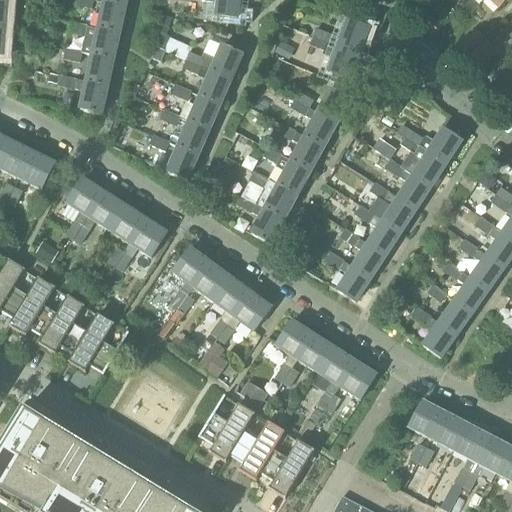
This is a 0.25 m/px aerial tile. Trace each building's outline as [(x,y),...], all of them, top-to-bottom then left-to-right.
[(76,0),(76,6),(93,10),(94,2),(84,0),(76,0)] [(127,0),(104,0),(104,4),(126,9),(127,0)] [(202,0),(202,3),(217,5),(215,19),(237,21),(240,0),(202,0)] [(509,0),(472,0),(464,8),(470,14),(484,0),(490,0),(500,10),(509,0)] [(104,4),(98,31),(120,36),(126,9),(104,4)] [(425,11),(415,20),(433,38),(442,28),(425,11)] [(338,49),(359,56),(369,30),(348,22),(347,26),(338,49)] [(87,37),(88,29),(71,25),(70,33),(84,36),(87,37)] [(169,30),(159,26),(152,41),(159,44),(156,50),(166,54),(186,63),(231,83),(243,57),(222,48),(214,66),(189,55),(192,49),(169,39),(167,36),(169,30)] [(92,58),(114,63),(120,36),(98,31),(88,29),(87,37),(84,36),(80,55),(83,56),(92,58)] [(458,48),(468,58),(486,41),(476,31),(458,48)] [(313,39),(329,45),(332,38),(316,32),(313,39)] [(329,45),(313,39),(310,47),(322,52),(325,57),(321,68),(330,72),(329,75),(350,83),(359,56),(338,49),(329,45)] [(495,50),(486,41),(468,58),(461,66),(470,75),(495,50)] [(280,43),(274,54),(289,62),(295,50),(280,43)] [(161,64),(166,54),(156,50),(152,60),(161,64)] [(80,55),(66,52),(64,60),(81,64),(83,56),(80,55)] [(92,58),(86,85),(108,89),(114,63),(92,58)] [(231,83),(186,63),(182,70),(208,81),(200,99),(220,108),(231,83)] [(49,76),(48,84),(56,86),(58,78),(49,76)] [(60,79),(58,87),(84,92),(81,108),(80,112),(102,117),(108,89),(86,85),(60,79)] [(187,102),(191,95),(163,83),(160,90),(187,102)] [(318,116),(337,126),(351,102),(331,91),(329,95),(318,116)] [(294,103),(309,111),(314,103),(299,95),(294,103)] [(189,124),(210,133),(220,108),(200,99),(189,124)] [(309,111),(294,103),(290,111),(305,119),(309,111)] [(176,127),(180,120),(164,113),(160,120),(176,127)] [(305,140),(324,150),(337,126),(318,116),(305,140)] [(386,117),(382,124),(390,129),(394,123),(386,117)] [(210,133),(189,124),(178,149),(199,158),(210,133)] [(296,136),(280,127),(276,135),(291,144),(296,136)] [(397,135),(405,140),(446,167),(462,144),(443,131),(434,145),(425,139),(422,140),(402,127),(397,135)] [(0,163),(10,144),(0,138),(0,163)] [(165,152),(169,145),(153,138),(149,145),(165,152)] [(324,150),(305,140),(291,164),(311,174),(324,150)] [(431,190),(446,167),(405,140),(400,148),(411,155),(401,170),(431,190)] [(380,142),(373,152),(382,157),(388,147),(380,142)] [(10,144),(0,163),(0,171),(19,181),(32,155),(10,144)] [(178,149),(167,175),(187,184),(199,158),(178,149)] [(291,165),(267,151),(263,159),(278,168),(277,169),(286,174),(278,188),(297,198),(311,174),(291,164),(291,165)] [(32,155),(19,181),(38,191),(42,193),(55,166),(32,155)] [(221,169),(225,171),(233,169),(235,165),(226,160),(223,165),(221,169)] [(398,201),(416,213),(431,190),(401,170),(390,163),(385,171),(408,186),(398,201)] [(492,178),(486,173),(478,184),(488,192),(493,185),(492,178)] [(250,183),(264,190),(265,191),(269,183),(254,175),(250,183)] [(83,181),(67,206),(70,208),(81,215),(76,224),(83,228),(104,195),(83,181)] [(213,183),(208,191),(218,196),(223,188),(213,183)] [(297,198),(278,188),(269,183),(265,191),(264,190),(255,206),(256,207),(256,208),(264,213),(265,212),(284,222),(297,198)] [(0,201),(7,206),(15,189),(8,186),(0,201)] [(383,224),(401,236),(416,213),(398,201),(375,186),(370,194),(385,203),(383,206),(391,211),(383,224)] [(15,189),(7,206),(14,209),(22,194),(15,189)] [(496,198),(510,208),(511,205),(511,197),(501,190),(496,198)] [(206,194),(199,206),(215,215),(222,202),(206,194)] [(125,209),(104,195),(83,228),(90,232),(95,224),(109,233),(125,209)] [(511,221),(502,236),(511,242),(511,209),(510,208),(496,198),(491,205),(511,220),(511,221)] [(255,206),(241,199),(237,207),(252,215),(256,208),(256,207),(255,206)] [(125,209),(109,233),(130,247),(146,222),(125,209)] [(367,247),(386,259),(401,236),(383,224),(360,209),(355,217),(377,231),(367,247)] [(265,212),(264,213),(251,236),(271,247),(284,222),(265,212)] [(511,242),(502,236),(480,220),(475,228),(497,243),(486,258),(505,271),(511,260),(511,242)] [(132,260),(137,251),(151,261),(167,236),(146,222),(130,247),(125,255),(132,260)] [(66,238),(73,243),(83,228),(76,224),(66,238)] [(90,232),(83,228),(73,243),(80,247),(90,232)] [(352,269),(371,282),(386,259),(367,247),(345,232),(340,239),(362,254),(352,269)] [(304,238),(300,245),(314,254),(318,247),(304,238)] [(486,258),(464,243),(459,250),(481,266),(471,281),(489,293),(505,271),(486,258)] [(53,250),(46,262),(52,265),(59,254),(53,250)] [(115,270),(125,255),(118,251),(108,265),(115,270)] [(190,251),(173,275),(186,285),(181,293),(187,298),(193,290),(210,266),(190,251)] [(122,274),(132,260),(125,255),(115,270),(122,274)] [(325,262),(340,272),(345,264),(330,255),(325,262)] [(0,313),(12,321),(13,322),(28,298),(27,298),(14,290),(25,273),(8,262),(0,274),(0,313)] [(340,272),(347,277),(337,293),(356,305),(371,282),(352,269),(345,264),(340,272)] [(457,283),(463,275),(448,265),(443,272),(457,283)] [(210,266),(193,290),(213,305),(231,281),(210,266)] [(455,303),(473,316),(489,293),(471,281),(463,275),(457,283),(465,288),(455,303)] [(12,321),(8,328),(26,339),(30,332),(42,339),(43,340),(57,316),(44,308),(55,291),(37,280),(27,298),(28,298),(13,322),(12,321)] [(227,315),(222,323),(228,327),(251,296),(231,281),(213,305),(227,315)] [(447,297),(433,287),(427,295),(441,305),(447,297)] [(187,298),(181,293),(170,307),(177,312),(187,298)] [(228,327),(217,341),(224,346),(234,332),(239,324),(254,335),(271,311),(251,296),(228,327)] [(42,339),(38,346),(55,357),(59,350),(72,358),(73,358),(87,334),(86,334),(74,326),(85,309),(67,298),(57,316),(43,340),(42,339)] [(187,298),(177,312),(157,338),(164,343),(194,303),(187,298)] [(439,325),(457,338),(473,316),(455,303),(439,325)] [(411,317),(426,327),(431,320),(417,310),(411,317)] [(116,352),(104,345),(114,327),(97,316),(86,334),(87,334),(73,358),(72,358),(68,364),(85,375),(89,368),(102,375),(101,376),(103,377),(118,352),(117,351),(116,352)] [(457,338),(439,325),(431,320),(426,327),(434,333),(423,348),(441,361),(457,338)] [(217,341),(228,327),(222,323),(221,322),(211,336),(217,341)] [(291,324),(275,349),(290,358),(275,381),(282,385),(292,370),(297,362),(313,338),(291,324)] [(179,336),(172,346),(179,351),(186,341),(179,336)] [(206,356),(215,345),(216,343),(210,338),(200,352),(206,356)] [(313,338),(297,362),(318,376),(334,351),(313,338)] [(218,359),(224,352),(215,345),(206,356),(198,367),(216,380),(226,365),(218,359)] [(325,412),(334,397),(339,389),(355,365),(334,351),(318,376),(332,385),(318,408),(325,412)] [(361,403),(376,378),(355,365),(339,389),(361,403)] [(292,370),(282,385),(289,390),(299,375),(292,370)] [(264,397),(247,386),(240,397),(257,408),(264,397)] [(341,402),(334,397),(325,412),(331,416),(341,402)] [(412,432),(431,442),(445,416),(422,404),(408,430),(412,432)] [(244,434),(255,417),(237,406),(227,424),(214,416),(215,415),(214,414),(198,440),(199,441),(200,440),(212,447),(208,454),(225,465),(229,458),(229,457),(243,434),(244,434)] [(0,503),(14,511),(184,511),(183,511),(184,510),(172,502),(171,504),(168,501),(169,500),(127,474),(126,475),(122,473),(123,471),(111,464),(110,465),(107,463),(108,462),(64,437),(64,439),(60,436),(61,435),(49,428),(48,430),(44,428),(47,423),(20,407),(0,445),(0,503)] [(453,454),(467,428),(445,416),(431,442),(453,454)] [(308,440),(316,427),(306,421),(298,434),(308,440)] [(255,483),(259,476),(258,475),(273,452),(274,452),(284,435),(267,424),(256,442),(244,434),(243,434),(229,457),(229,458),(242,465),(238,472),(255,483)] [(475,465),(489,439),(467,428),(453,454),(475,465)] [(475,465),(497,477),(511,451),(489,439),(475,465)] [(258,475),(259,476),(272,483),(268,490),(285,501),(314,453),(297,442),(286,460),(274,452),(273,452),(258,475)] [(411,463),(418,466),(426,451),(419,447),(411,463)] [(426,451),(418,466),(425,470),(433,455),(426,451)] [(511,451),(497,477),(511,484),(511,451)] [(470,474),(463,471),(441,511),(450,511),(462,490),(470,474)] [(478,478),(470,474),(462,490),(469,494),(478,478)] [(504,511),(506,511),(511,502),(511,496),(507,494),(499,509),(504,511)] [(350,511),(354,504),(343,499),(336,511),(350,511)]
